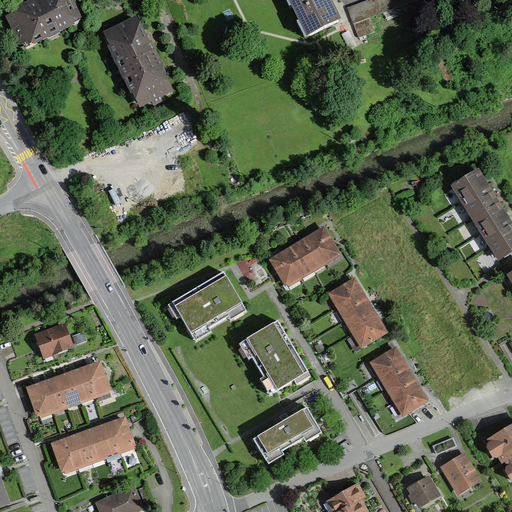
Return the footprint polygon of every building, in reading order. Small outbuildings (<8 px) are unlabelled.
[(70,2),(62,6),(59,0),(38,0),(40,2),(34,5),(33,3),(29,5),(17,11),(18,13),(7,19),(20,46),(31,40),(34,44),(47,37),(49,33),(53,31),(58,33),(71,26),(68,20),(77,16),(70,2)] [(290,0),(308,35),(307,36),(307,37),(338,22),(328,3),(326,0),(290,0)] [(417,0),(374,0),(347,10),(358,39),(374,33),(369,18),(417,0)] [(143,45),(141,42),(144,41),(134,20),(117,28),(118,29),(107,34),(113,46),(108,48),(112,56),(115,55),(119,63),(116,64),(119,71),(122,69),(127,78),(124,80),(131,94),(135,92),(142,106),(152,101),(154,105),(163,101),(161,97),(170,92),(161,75),(158,77),(157,74),(155,71),(161,69),(149,45),(144,48),(143,45)] [(496,253),(500,259),(511,251),(511,229),(477,173),(453,188),(458,197),(460,195),(466,205),(464,207),(470,215),(472,214),(475,219),(473,220),(478,229),(480,227),(486,237),(484,239),(494,254),(496,253)] [(271,261),(285,285),(336,254),(322,230),(319,232),(306,240),(294,247),(281,255),(271,261)] [(242,309),(243,309),(222,273),(171,304),(192,339),(193,338),(192,336),(206,328),(207,330),(228,318),(227,315),(241,307),(242,309)] [(353,281),(330,295),(361,347),(384,333),(382,331),(374,317),(366,304),(359,292),(353,281)] [(277,322),(241,343),(242,344),(244,342),(253,357),(251,358),(263,379),(265,377),(274,392),(271,393),(272,394),(307,373),(277,322)] [(53,332),(51,331),(36,337),(42,353),(50,350),(52,354),(70,347),(63,327),(58,329),(57,331),(53,332)] [(394,350),(371,364),(402,415),(425,402),(423,398),(416,385),(408,373),(401,361),(394,350)] [(90,367),(75,373),(66,376),(47,383),(39,386),(27,390),(37,415),(107,390),(98,364),(90,367)] [(318,431),(319,430),(306,408),(252,440),(265,462),(266,461),(264,459),(279,450),(280,453),(303,439),(302,437),(316,428),(318,431)] [(100,428),(91,431),(71,438),(64,441),(52,445),(61,471),(104,456),(106,463),(120,458),(118,450),(132,445),(123,420),(114,423),(100,428)] [(511,427),(489,441),(494,450),(498,451),(501,456),(499,457),(502,462),(505,460),(508,466),(511,465),(511,467),(511,427)] [(432,447),(436,455),(455,447),(452,439),(432,447)] [(458,493),(477,481),(463,457),(443,469),(458,493)] [(437,496),(427,479),(408,490),(411,495),(408,497),(410,500),(413,498),(418,507),(437,496)] [(357,511),(356,509),(353,504),(361,499),(359,496),(353,487),(345,492),(342,491),(339,493),(338,496),(330,501),(327,500),(325,501),(323,503),(322,505),(326,511),(357,511)] [(95,504),(95,505),(98,511),(134,511),(141,509),(132,488),(119,494),(118,493),(95,504)]
